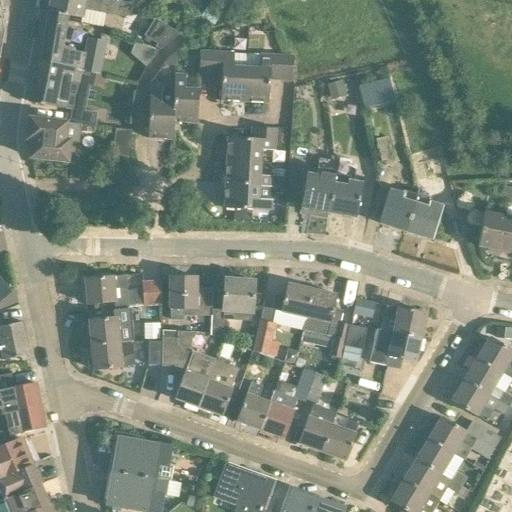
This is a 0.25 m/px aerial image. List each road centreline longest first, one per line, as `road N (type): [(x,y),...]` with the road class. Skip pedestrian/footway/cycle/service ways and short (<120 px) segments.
road 1 (residential): [(370,479),(357,489),(335,483),(58,388)]
road 2 (residential): [(149,248),(299,251),(472,295)]
road 3 (residential): [(149,248),(156,193),(196,173),(208,130),(275,118),(281,93)]
road 4 (residential): [(370,479),(472,295)]
road 5 (residential): [(26,247),(58,388)]
road 6 (residential): [(0,131),(30,0)]
road 7 (residential): [(58,388),(87,511)]
road 8 (residential): [(26,247),(149,248)]
